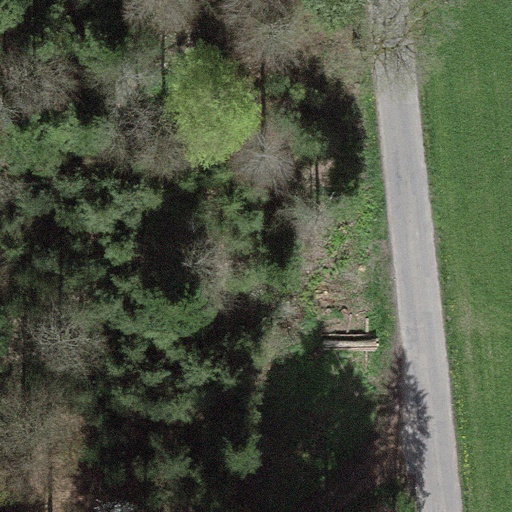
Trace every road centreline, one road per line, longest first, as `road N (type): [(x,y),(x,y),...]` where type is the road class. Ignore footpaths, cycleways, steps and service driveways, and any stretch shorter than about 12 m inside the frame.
road 1 (unclassified): [(449,511),(433,226),(405,0)]
road 2 (track): [(441,392),(326,511)]
